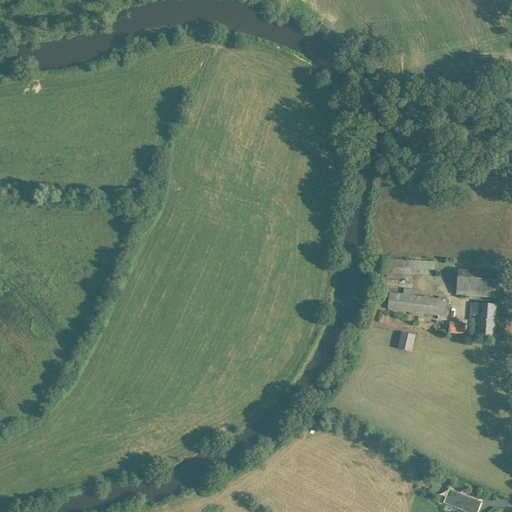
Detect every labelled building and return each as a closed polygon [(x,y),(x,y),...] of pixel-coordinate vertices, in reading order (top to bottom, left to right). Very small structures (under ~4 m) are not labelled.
[(434,262),(388,259),(386,278),(412,280),(412,274),(434,275),(434,262)] [(499,274),(489,273),(459,271),(457,295),(497,298),(499,274)] [(414,291),(404,290),(403,294),(389,293),(387,309),(438,316),(437,320),(446,321),(449,301),(413,296),(414,291)] [(470,315),(474,315),(473,321),(479,321),(477,336),(484,336),(494,337),(496,305),(486,304),(471,303),(470,315)] [(464,335),(465,324),(449,322),(448,333),(464,335)] [(414,336),(403,333),(399,349),(411,351),(414,336)] [(465,511),(478,511),(482,502),(449,490),(444,504),(465,511)]
